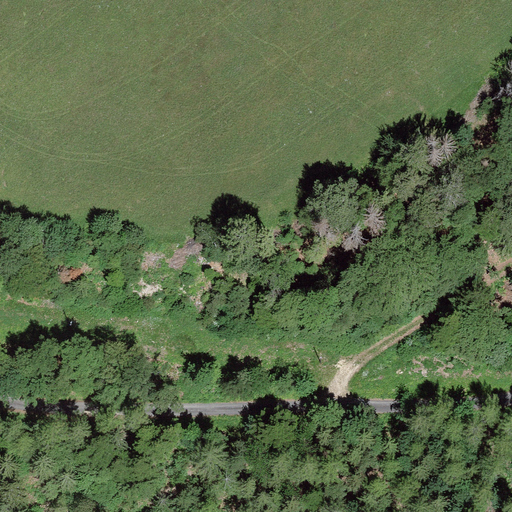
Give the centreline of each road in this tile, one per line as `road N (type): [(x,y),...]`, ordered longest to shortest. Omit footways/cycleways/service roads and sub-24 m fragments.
road 1 (track): [(511,398),(52,412),(0,402)]
road 2 (track): [(336,407),(343,376),(360,358),(511,270)]
